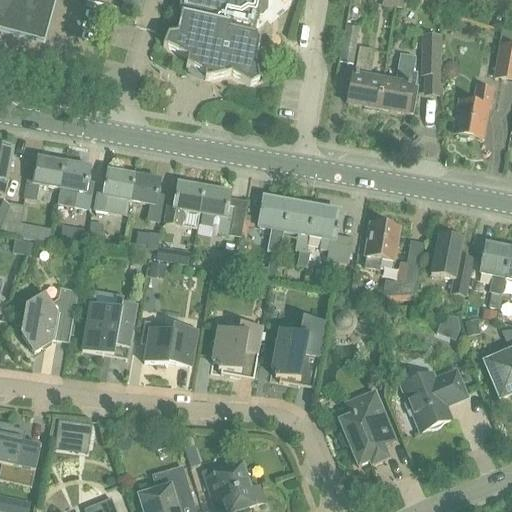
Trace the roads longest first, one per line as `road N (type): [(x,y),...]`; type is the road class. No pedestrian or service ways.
road 1 (residential): [(0,392),(282,417),(310,441),(331,507)]
road 2 (tertiary): [(304,160),(0,107)]
road 3 (tertiary): [(511,197),(304,160)]
road 4 (unclassified): [(321,0),(304,160)]
road 5 (unknown): [(101,124),(155,0)]
